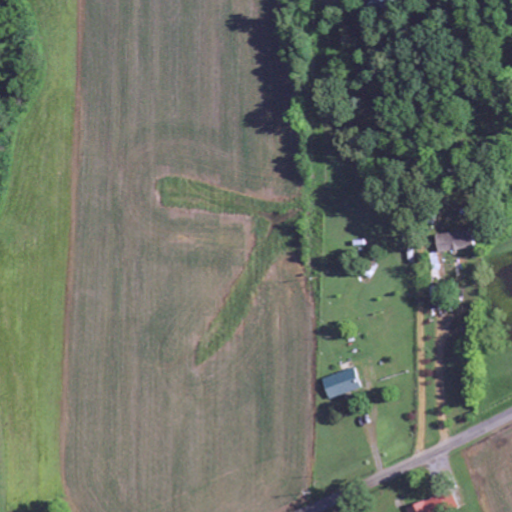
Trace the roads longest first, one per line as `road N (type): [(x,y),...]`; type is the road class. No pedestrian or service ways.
road 1 (residential): [(303,511),(511,413)]
road 2 (residential): [(414,0),(511,118)]
